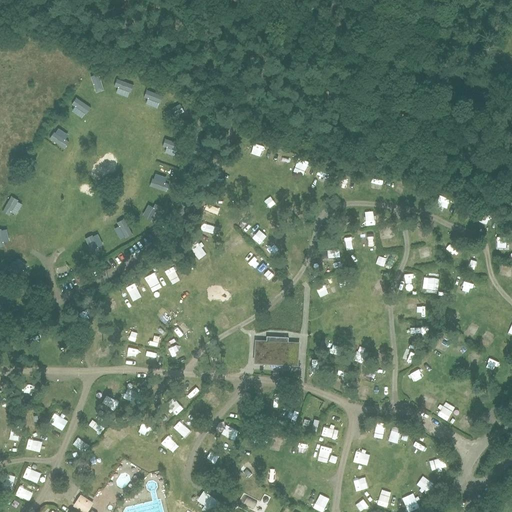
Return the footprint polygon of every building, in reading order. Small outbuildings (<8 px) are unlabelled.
[(99,74),(90,76),(94,89),(102,87),(99,74)] [(133,85),(117,79),(114,86),(130,92),(133,85)] [(144,97),(160,103),(163,96),(146,90),(144,97)] [(86,114),(90,108),(76,98),(72,104),(86,114)] [(168,111),(172,118),(184,112),(180,104),(168,111)] [(68,142),(54,133),(49,139),(64,149),(68,142)] [(165,139),(162,146),(179,152),(181,144),(165,139)] [(152,179),(149,186),(166,191),(168,184),(152,179)] [(443,202),(452,205),(455,197),(446,193),(443,202)] [(2,212),(9,216),(18,200),(11,196),(2,212)] [(154,223),(162,207),(155,203),(147,219),(154,223)] [(266,218),(257,229),(265,235),(273,223),(266,218)] [(125,238),(132,234),(124,219),(117,223),(125,238)] [(247,234),(240,239),(245,245),(251,239),(247,234)] [(279,250),(289,240),(283,234),(273,244),(279,250)] [(356,249),(367,245),(363,234),(352,238),(356,249)] [(93,254),(100,251),(92,235),(85,238),(93,254)] [(264,264),(270,258),(262,251),(256,258),(264,264)] [(22,278),(27,272),(13,262),(8,267),(22,278)] [(276,265),(273,273),(282,277),(285,269),(276,265)] [(386,274),(383,282),(390,285),(393,277),(386,274)] [(473,288),(483,292),(486,283),(477,279),(473,288)] [(358,280),(348,282),(350,290),(360,288),(358,280)] [(282,368),(282,363),(297,364),(299,345),(288,344),(288,337),(266,336),(266,343),(255,342),(254,362),(270,363),(270,367),(282,368)] [(461,348),(470,351),(473,343),(464,340),(461,348)] [(347,378),(349,368),(344,367),(341,377),(347,378)] [(216,400),(220,392),(215,389),(211,398),(216,400)] [(172,414),(177,418),(189,406),(184,402),(172,414)] [(449,414),(457,419),(463,410),(454,405),(449,414)] [(126,422),(128,428),(137,424),(135,419),(126,422)] [(330,420),(328,432),(334,433),(336,421),(330,420)] [(376,435),(384,438),(388,424),(380,422),(376,435)] [(398,428),(394,440),(405,443),(409,431),(398,428)] [(42,469),(42,471),(50,472),(50,462),(37,462),(36,469),(42,469)] [(423,472),(420,482),(436,486),(439,476),(423,472)] [(390,497),(392,485),(382,483),(380,495),(390,497)] [(324,504),(330,490),(326,488),(320,502),(324,504)] [(73,505),(83,511),(87,511),(94,502),(90,500),(80,494),(73,505)]
